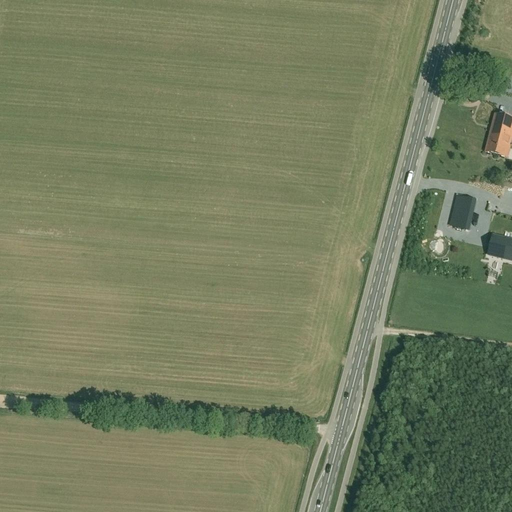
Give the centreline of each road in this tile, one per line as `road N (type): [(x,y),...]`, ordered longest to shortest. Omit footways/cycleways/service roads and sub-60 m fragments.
road 1 (secondary): [(340,434),(453,0)]
road 2 (track): [(329,432),(0,405)]
